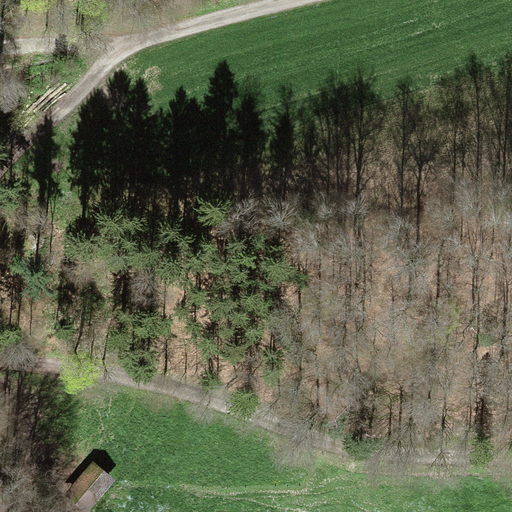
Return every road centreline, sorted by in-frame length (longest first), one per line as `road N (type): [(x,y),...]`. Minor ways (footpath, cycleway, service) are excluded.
road 1 (track): [(0,357),(166,381),(364,450),(511,459)]
road 2 (track): [(293,0),(120,45)]
road 3 (track): [(120,45),(0,172)]
road 4 (track): [(120,45),(0,48)]
